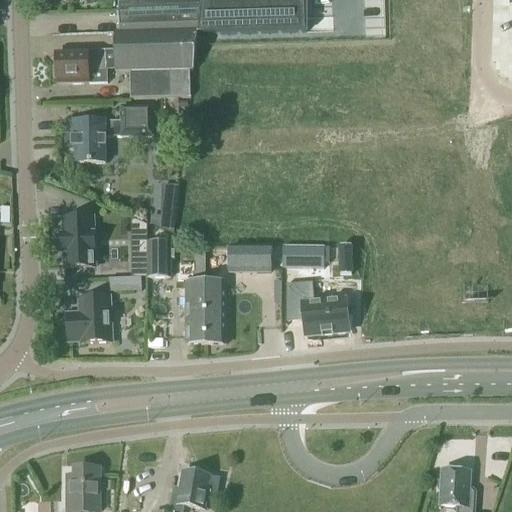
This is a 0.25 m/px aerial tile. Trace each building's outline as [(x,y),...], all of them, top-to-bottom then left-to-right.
[(118,3),(119,37),(151,36),(151,38),(198,37),(305,35),(304,0),(127,0),(128,3),(118,3)] [(116,52),(117,73),(117,76),(130,76),(189,74),(190,74),(193,73),(198,37),(151,38),(151,36),(119,37),(116,37),(116,52)] [(70,57),(56,57),(57,84),(72,84),(72,87),(88,86),(108,86),(107,73),(117,73),(116,52),(70,54),(70,57)] [(190,74),(189,74),(130,76),(130,102),(170,101),(178,101),(191,100),(190,74)] [(188,102),(178,103),(178,101),(170,101),(170,117),(179,117),(179,111),(188,111),(188,102)] [(75,167),(106,166),(106,140),(121,139),(121,141),(154,140),(154,108),(120,109),(120,124),(105,124),(65,125),(66,141),(75,141),(75,167)] [(160,218),(151,218),(150,226),(173,236),(175,215),(161,215),(160,218)] [(63,238),(61,238),(62,256),(64,256),(65,271),(95,270),(93,221),(63,222),(63,238)] [(170,246),(147,246),(147,280),(170,280),(170,246)] [(227,249),(226,274),(269,275),(269,250),(227,249)] [(132,251),(132,279),(145,279),(146,252),(132,251)] [(286,253),(286,274),(325,275),(325,254),(286,253)] [(141,281),(109,282),(109,295),(141,294),(141,281)] [(185,284),(185,347),(205,347),(205,284),(185,284)] [(205,284),(205,347),(226,347),(226,326),(226,315),(226,284),(213,284),(205,284)] [(309,287),(280,290),(282,311),(299,310),(302,340),(318,339),(318,340),(327,340),(327,338),(331,337),(332,339),(340,339),(340,337),(344,336),(341,304),(310,307),(309,287)] [(80,317),(67,318),(68,344),(81,344),(81,347),(111,346),(109,301),(79,302),(80,317)] [(99,511),(99,472),(74,472),(74,486),(65,486),(64,511),(99,511)] [(470,476),(442,474),(439,511),(456,511),(455,511),(473,511),(475,495),(472,492),(469,492),(470,476)] [(173,491),(169,511),(183,511),(184,511),(192,511),(205,511),(208,498),(216,499),(219,482),(211,480),(182,475),(179,492),(173,491)]
